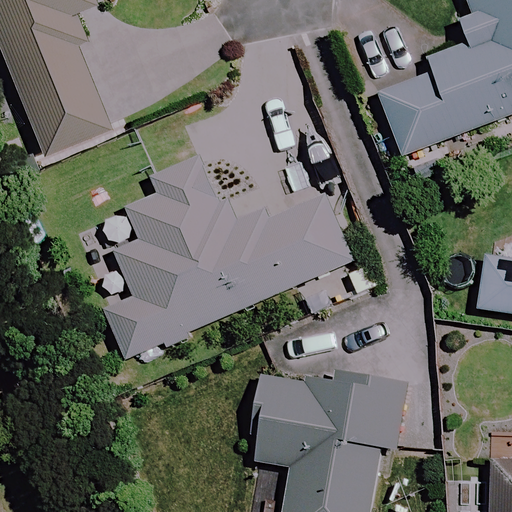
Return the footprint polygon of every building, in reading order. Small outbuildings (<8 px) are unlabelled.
[(0,0),(0,39),(46,156),(115,129),(67,7),(85,0),(0,0)] [(511,119),(511,0),(470,0),(487,44),(433,64),(438,78),(384,98),(407,159),(511,119)] [(231,233),(201,164),(159,183),(166,199),(133,213),(146,244),(120,255),(140,300),(108,314),(130,363),(358,263),(326,191),(231,233)] [(511,261),(489,259),(481,313),(511,317),(511,261)] [(407,390),(265,380),(259,466),(293,469),(290,511),(376,511),(380,450),(404,452),(407,390)] [(511,511),(511,433),(494,433),(491,511),(511,511)]
